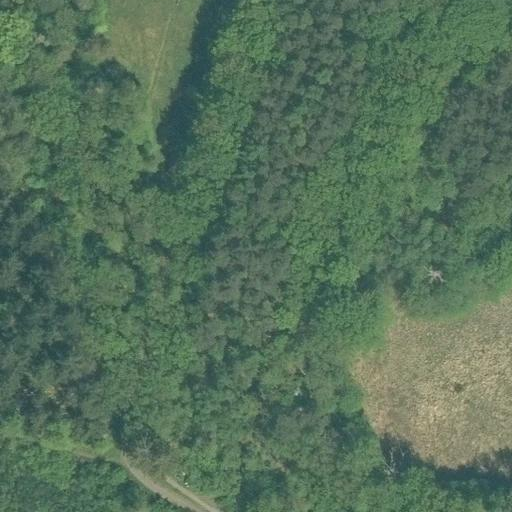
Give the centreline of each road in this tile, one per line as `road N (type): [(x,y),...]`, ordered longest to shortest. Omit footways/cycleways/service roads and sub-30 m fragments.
road 1 (track): [(189,511),(131,471),(122,433),(234,0)]
road 2 (track): [(0,139),(73,129),(146,179),(206,153)]
